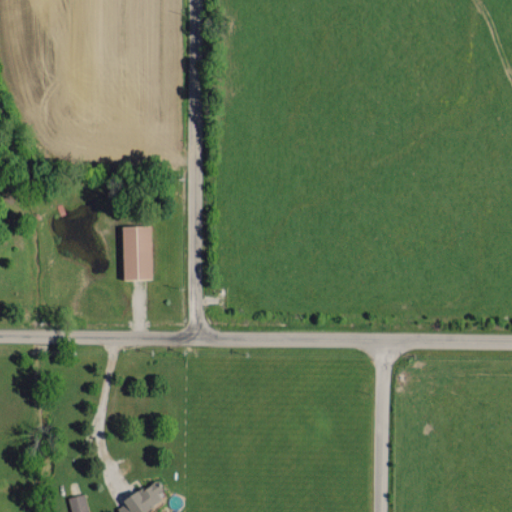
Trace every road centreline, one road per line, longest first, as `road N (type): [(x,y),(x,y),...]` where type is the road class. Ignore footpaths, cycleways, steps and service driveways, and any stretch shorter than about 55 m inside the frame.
road 1 (residential): [(196,336),(195,0)]
road 2 (residential): [(511,341),(196,336)]
road 3 (residential): [(196,336),(0,334)]
road 4 (residential): [(379,511),(382,340)]
